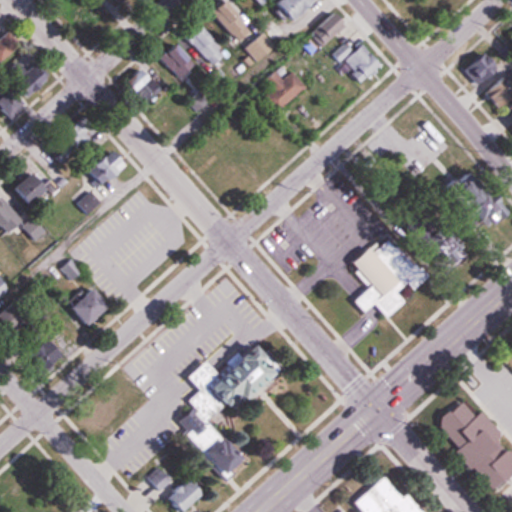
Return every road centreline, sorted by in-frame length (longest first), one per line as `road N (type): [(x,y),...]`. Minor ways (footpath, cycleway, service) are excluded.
road 1 (secondary): [(467,511),(15,0)]
road 2 (residential): [(0,448),(493,0)]
road 3 (secondary): [(511,288),(263,511)]
road 4 (residential): [(0,156),(174,0)]
road 5 (secondary): [(511,175),(359,0)]
road 6 (residential): [(122,511),(0,371)]
